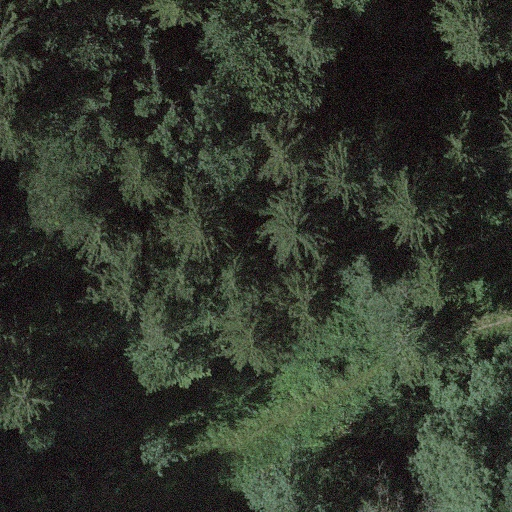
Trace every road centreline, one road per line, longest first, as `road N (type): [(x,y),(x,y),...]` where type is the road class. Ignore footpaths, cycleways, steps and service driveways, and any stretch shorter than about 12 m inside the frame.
road 1 (track): [(511,340),(124,511)]
road 2 (track): [(161,0),(0,124)]
